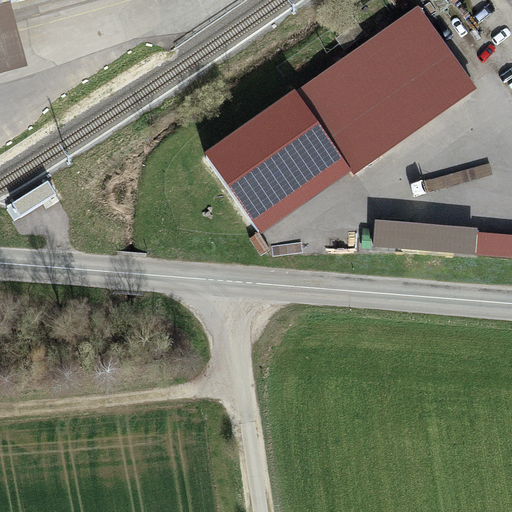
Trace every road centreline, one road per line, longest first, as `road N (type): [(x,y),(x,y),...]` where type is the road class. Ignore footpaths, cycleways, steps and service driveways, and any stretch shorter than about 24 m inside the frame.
road 1 (secondary): [(511,303),(0,262)]
road 2 (track): [(238,385),(0,414)]
road 3 (track): [(220,279),(256,511)]
